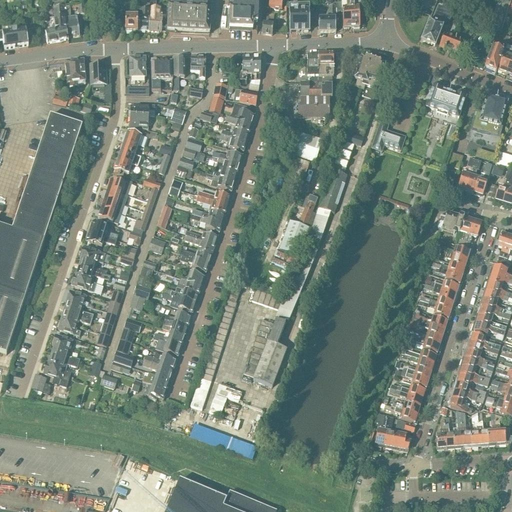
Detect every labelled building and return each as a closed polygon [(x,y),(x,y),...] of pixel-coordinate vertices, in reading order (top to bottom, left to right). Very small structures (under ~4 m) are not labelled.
[(230,0),(229,23),(229,30),(242,31),(252,32),(253,26),(258,26),(258,10),(260,10),(260,0),(230,0)] [(266,0),(265,9),(268,10),(274,10),(275,12),(278,12),(280,11),(281,11),(281,10),(283,0),(282,0),(266,0)] [(502,0),(498,0),(488,32),(498,36),(499,36),(511,3),(502,0)] [(342,11),(343,31),(349,31),(349,29),(351,29),(350,2),(346,2),(346,5),(342,5),(342,11)] [(354,2),(350,2),(351,29),(353,29),(353,31),(359,30),(358,10),(354,11),(354,2)] [(55,4),(54,7),(55,19),(65,19),(65,14),(65,9),(64,9),(64,4),(55,4)] [(455,8),(445,4),(443,9),(438,8),(431,22),(435,24),(436,26),(429,23),(421,42),(435,48),(442,30),(446,31),(455,8)] [(187,9),(187,7),(169,6),(167,33),(181,34),(182,20),(187,9)] [(485,31),(493,11),(480,6),(472,26),(485,31)] [(211,8),(187,7),(187,9),(182,20),(181,34),(209,35),(211,8)] [(309,7),(289,7),(289,33),(310,33),(309,7)] [(70,8),(65,8),(65,14),(65,19),(66,32),(67,39),(68,39),(79,37),(79,36),(76,20),(70,21),(70,8)] [(333,20),(319,20),(319,34),(336,34),(336,8),(328,8),(329,17),(333,17),(333,20)] [(150,13),(149,33),(158,33),(158,32),(161,32),(161,28),(166,28),(166,18),(162,18),(162,16),(160,16),(161,11),(156,10),(150,10),(150,13)] [(138,32),(149,33),(150,13),(138,12),(138,19),(139,19),(138,32)] [(263,25),(262,36),(272,37),(274,16),(266,15),(265,21),(270,21),(269,26),(263,25)] [(55,26),(53,26),(54,34),(56,34),(66,32),(65,19),(55,19),(55,26)] [(138,20),(125,20),(125,34),(138,34),(138,20)] [(28,47),(26,31),(2,34),(2,35),(0,34),(0,43),(3,43),(4,51),(28,47)] [(56,34),(58,44),(68,42),(68,39),(67,39),(66,32),(56,34)] [(47,46),(58,44),(56,34),(54,34),(45,36),(47,46)] [(498,36),(484,70),(496,74),(497,73),(506,51),(509,41),(510,40),(499,36),(498,36)] [(456,42),(444,37),(439,50),(450,54),(452,54),(463,58),(467,48),(456,43),(456,42)] [(505,76),(511,60),(511,42),(509,41),(506,51),(497,73),(505,76)] [(298,121),(306,121),(330,120),(329,99),(332,99),(332,78),(333,78),(333,56),(307,56),(307,79),(309,79),(309,84),(300,84),(300,90),(301,90),(301,108),(298,108),(298,121)] [(363,84),(371,61),(361,58),(361,59),(357,58),(354,65),(358,67),(354,81),(357,82),(355,89),(359,91),(362,83),(363,84)] [(184,79),(184,59),(172,60),(173,93),(179,93),(178,79),(184,79)] [(206,60),(191,59),(190,73),(201,74),(201,81),(205,81),(206,60)] [(251,76),(251,59),(242,59),(242,73),(241,73),(238,82),(246,82),(246,78),(245,78),(245,76),(251,76)] [(251,59),(251,76),(256,76),(256,82),(260,82),(260,76),(260,59),(251,59)] [(145,79),(145,60),(130,60),(130,79),(145,79)] [(84,61),(72,62),(74,83),(74,87),(79,87),(78,83),(85,82),(84,61)] [(385,65),(371,61),(363,84),(362,83),(359,91),(363,92),(366,84),(370,86),(369,89),(376,91),(378,85),(379,85),(385,65)] [(74,83),(72,62),(65,63),(67,84),(70,84),(70,88),(74,87),(74,83)] [(172,89),(172,63),(151,63),(151,93),(171,93),(172,89)] [(106,87),(105,66),(90,67),(91,87),(106,87)] [(216,85),(213,100),(224,102),(227,88),(216,85)] [(441,87),(437,86),(433,87),(426,109),(437,113),(438,112),(447,115),(447,116),(459,120),(466,98),(464,95),(460,94),(457,95),(456,97),(442,92),(442,90),(441,87)] [(191,91),(189,99),(202,101),(203,93),(191,91)] [(258,96),(236,92),(233,104),(256,108),(258,96)] [(55,97),(52,106),(66,109),(66,107),(68,100),(55,97)] [(476,114),(472,131),(489,136),(491,132),(499,134),(507,104),(486,98),(481,115),(476,114)] [(213,100),(209,114),(219,117),(223,103),(213,100)] [(80,111),(80,113),(90,116),(91,116),(93,109),(82,105),(80,111)] [(130,108),(130,119),(149,120),(149,112),(155,113),(155,108),(144,107),(144,108),(130,108)] [(234,111),(231,120),(251,126),(254,117),(248,116),(250,110),(242,108),(240,113),(234,111)] [(174,110),(170,123),(182,127),(186,113),(174,110)] [(210,125),(212,117),(201,114),(199,122),(210,125)] [(83,128),(50,117),(12,232),(0,227),(0,353),(6,356),(83,128)] [(148,132),(149,120),(130,119),(129,129),(143,130),(143,131),(148,132)] [(226,119),(225,124),(229,125),(236,127),(234,131),(249,135),(251,126),(231,120),(226,119)] [(374,145),(371,152),(382,155),(384,148),(400,154),(405,140),(386,134),(388,128),(380,126),(374,145)] [(192,130),(189,139),(195,141),(198,132),(192,130)] [(221,137),(246,144),(249,135),(234,131),(233,136),(222,133),(221,137)] [(128,133),(124,143),(138,147),(145,149),(148,140),(128,133)] [(322,142),(307,137),(294,133),(287,155),(315,164),(322,142)] [(243,154),(246,144),(221,137),(220,142),(230,145),(229,150),(243,154)] [(135,157),(138,147),(124,143),(121,152),(135,157)] [(185,150),(182,158),(194,162),(196,154),(185,150)] [(478,151),(476,159),(493,164),(495,157),(478,151)] [(121,152),(118,162),(132,167),(132,166),(138,168),(141,159),(135,157),(121,152)] [(213,154),(212,159),(215,160),(219,161),(219,160),(239,167),(242,157),(228,153),(226,158),(220,156),(213,154)] [(451,154),(447,167),(459,171),(463,158),(451,154)] [(164,157),(161,166),(167,168),(170,159),(164,157)] [(466,192),(476,161),(470,159),(467,168),(469,169),(466,176),(462,175),(457,191),(463,193),(464,191),(466,192)] [(181,160),(178,168),(191,173),(194,164),(181,160)] [(215,160),(214,164),(217,165),(216,170),(237,176),(239,167),(219,160),(219,161),(215,160)] [(476,161),(466,192),(468,193),(467,194),(473,196),(478,180),(474,179),(477,171),(478,172),(481,163),(476,161)] [(132,167),(118,162),(115,172),(114,175),(123,178),(124,175),(128,176),(132,167)] [(482,181),(478,180),(473,196),(479,198),(480,196),(482,197),(492,167),(486,165),(483,173),(485,174),(482,181)] [(161,166),(158,175),(164,178),(167,168),(161,166)] [(178,169),(175,178),(184,181),(188,172),(178,169)] [(234,185),(237,176),(216,170),(213,178),(213,179),(234,185)] [(319,210),(331,214),(334,215),(347,177),(331,172),(319,210)] [(499,188),(494,203),(501,205),(501,203),(503,204),(510,182),(511,175),(511,173),(507,172),(505,181),(506,181),(503,190),(499,188)] [(456,176),(447,173),(443,184),(452,187),(456,176)] [(511,175),(510,182),(503,204),(505,204),(505,206),(511,208),(511,204),(511,190),(511,191),(511,189),(511,175)] [(207,176),(205,181),(212,183),(210,188),(231,194),(234,185),(213,179),(213,178),(207,176)] [(145,180),(143,187),(152,190),(158,192),(161,186),(145,180)] [(111,181),(108,191),(128,198),(132,185),(126,183),(125,186),(111,181)] [(173,182),(171,190),(180,193),(182,185),(173,182)] [(152,190),(147,204),(153,206),(158,192),(152,190)] [(171,190),(168,197),(177,200),(180,193),(171,190)] [(108,191),(105,200),(124,207),(128,198),(108,191)] [(199,194),(198,199),(227,207),(230,198),(216,194),(214,199),(199,194)] [(298,208),(296,213),(303,216),(298,227),(306,230),(308,231),(310,232),(316,215),(312,214),(318,201),(310,198),(309,199),(306,198),(302,209),(298,208)] [(227,207),(198,199),(196,203),(212,208),(210,212),(224,216),(227,207)] [(102,210),(121,217),(124,207),(105,200),(102,210)] [(147,204),(143,214),(150,216),(153,206),(147,204)] [(164,208),(160,218),(168,221),(172,211),(164,208)] [(121,217),(102,210),(98,220),(118,227),(121,217)] [(305,248),(276,318),(288,323),(317,252),(318,251),(319,251),(331,214),(319,210),(306,247),(306,248),(305,248)] [(193,212),(192,217),(194,217),(222,225),(224,216),(210,212),(209,217),(193,212)] [(143,214),(140,223),(147,226),(150,216),(143,214)] [(459,234),(465,218),(459,216),(459,218),(447,214),(442,233),(454,236),(455,233),(459,234)] [(222,225),(194,217),(192,217),(190,221),(206,226),(205,231),(219,235),(222,225)] [(160,218),(157,229),(165,231),(168,221),(160,218)] [(465,218),(459,234),(464,236),(462,243),(459,242),(457,248),(464,250),(473,222),(471,221),(471,220),(465,218)] [(473,222),(464,250),(470,252),(472,246),(470,245),(472,238),(476,239),(482,223),(475,221),(475,223),(473,222)] [(136,222),(134,230),(144,233),(147,226),(140,223),(136,222)] [(308,231),(289,224),(279,252),(298,259),(308,231)] [(92,225),(89,235),(106,240),(106,239),(117,243),(118,237),(106,234),(108,230),(92,225)] [(130,234),(129,240),(134,242),(133,246),(139,248),(142,238),(130,234)] [(187,234),(185,238),(215,248),(218,239),(203,234),(202,239),(187,234)] [(497,265),(501,267),(510,238),(508,237),(509,236),(502,234),(498,248),(502,249),(497,265)] [(89,235),(86,243),(102,248),(103,244),(115,248),(117,243),(106,239),(106,240),(89,235)] [(212,257),(215,248),(185,238),(184,243),(199,248),(197,252),(212,257)] [(510,238),(501,267),(504,268),(510,252),(511,252),(511,238),(511,239),(510,238)] [(152,240),(150,246),(163,251),(165,245),(152,240)] [(150,246),(148,252),(149,253),(161,257),(163,251),(150,246)] [(125,248),(122,258),(133,262),(137,252),(125,248)] [(437,252),(441,254),(467,262),(468,260),(469,260),(471,254),(455,249),(454,253),(438,248),(437,252)] [(80,260),(82,260),(97,265),(103,265),(106,256),(83,249),(80,260)] [(181,252),(180,256),(209,266),(212,257),(197,252),(196,257),(181,252)] [(441,254),(440,258),(451,261),(450,266),(466,271),(468,264),(466,264),(467,262),(441,254)] [(206,275),(209,266),(180,256),(177,263),(187,266),(188,264),(193,266),(191,270),(206,275)] [(121,258),(119,264),(132,268),(134,262),(133,262),(122,258),(121,258)] [(82,260),(79,269),(95,275),(96,274),(106,277),(107,273),(99,271),(99,272),(95,270),(97,265),(82,260)] [(441,267),(440,271),(462,278),(462,276),(464,276),(466,271),(450,266),(449,269),(441,267)] [(492,267),(490,274),(492,274),(491,276),(511,282),(511,278),(505,276),(507,272),(492,267)] [(76,278),(91,283),(94,285),(96,279),(109,283),(110,278),(106,277),(96,274),(95,275),(79,269),(76,278)] [(462,278),(440,271),(438,275),(446,278),(444,282),(461,287),(463,280),(461,280),(462,278)] [(182,277),(181,281),(201,288),(204,279),(190,274),(189,279),(182,277)] [(489,278),(487,284),(502,288),(503,284),(511,287),(511,286),(511,282),(491,276),(491,278),(489,278)] [(75,277),(71,288),(88,293),(94,295),(96,286),(94,285),(91,283),(76,278),(75,277)] [(178,284),(177,290),(198,297),(201,288),(181,281),(180,285),(178,284)] [(116,284),(113,290),(124,293),(126,287),(116,284)] [(434,290),(456,297),(456,295),(458,295),(460,289),(444,284),(443,288),(435,286),(434,290)] [(487,284),(485,290),(487,290),(486,292),(508,299),(509,295),(500,292),(502,288),(487,284)] [(137,287),(133,298),(145,302),(147,303),(151,291),(137,287)] [(434,290),(429,288),(429,289),(425,287),(424,291),(440,296),(439,300),(455,305),(457,299),(455,299),(456,297),(434,290)] [(239,293),(228,289),(224,301),(225,301),(199,380),(211,383),(236,305),(235,304),(239,293)] [(164,296),(173,298),(195,306),(198,297),(177,290),(175,294),(172,293),(166,290),(164,296)] [(284,301),(255,291),(251,302),(279,312),(284,301)] [(484,294),(482,300),(496,304),(498,300),(507,303),(508,299),(486,292),(486,294),(484,294)] [(113,293),(110,303),(120,306),(124,296),(113,293)] [(67,304),(83,309),(86,298),(70,294),(67,304)] [(129,310),(134,311),(142,313),(145,302),(133,298),(129,310)] [(171,303),(169,309),(178,311),(192,315),(195,306),(173,298),(171,303)] [(429,306),(451,313),(451,311),(453,311),(455,305),(439,300),(438,304),(421,299),(419,303),(429,306)] [(482,300),(480,306),(482,307),(481,309),(503,315),(504,311),(495,309),(496,304),(482,300)] [(110,303),(107,314),(117,318),(120,306),(110,303)] [(67,304),(64,313),(81,318),(92,321),(93,317),(81,314),(83,309),(67,304)] [(429,306),(427,310),(435,312),(434,317),(450,322),(452,315),(450,315),(451,313),(429,306)] [(479,310),(477,316),(491,320),(492,317),(501,319),(503,315),(481,309),(481,311),(479,310)] [(64,313),(61,322),(77,327),(79,321),(82,324),(90,327),(92,321),(81,318),(64,313)] [(416,313),(413,322),(418,323),(445,331),(445,329),(447,330),(449,324),(433,319),(432,323),(425,320),(419,318),(420,314),(416,313)] [(107,314),(103,325),(114,328),(116,320),(117,318),(107,314)] [(169,323),(188,329),(191,319),(177,314),(175,320),(159,315),(158,319),(165,322),(169,323)] [(477,316),(475,322),(477,323),(476,325),(505,334),(506,330),(490,325),(491,320),(477,316)] [(126,320),(123,329),(136,333),(139,334),(142,325),(139,324),(131,321),(126,320)] [(273,325),(262,321),(251,354),(250,354),(242,376),(253,379),(260,357),(261,357),(270,330),(271,330),(273,325)] [(277,348),(286,325),(276,321),(253,382),(272,389),(286,351),(277,348)] [(76,332),(77,327),(61,322),(58,332),(79,338),(81,334),(76,332)] [(165,322),(162,331),(170,334),(184,339),(188,329),(169,323),(165,322)] [(418,323),(417,327),(429,331),(428,335),(444,340),(446,334),(444,333),(445,331),(418,323)] [(103,325),(100,336),(110,339),(114,328),(103,325)] [(474,326),(472,333),(486,337),(487,333),(504,338),(505,334),(476,325),(475,327),(474,326)] [(123,329),(120,341),(132,345),(136,333),(123,329)] [(408,333),(407,337),(439,348),(440,346),(442,346),(444,340),(428,335),(426,339),(408,333)] [(181,349),(184,339),(170,334),(169,340),(155,335),(154,339),(159,341),(181,349)] [(471,342),(470,344),(498,353),(499,349),(484,344),(485,340),(471,335),(469,341),(471,342)] [(100,336),(97,346),(107,349),(110,339),(100,336)] [(439,348),(407,337),(404,346),(409,347),(410,343),(424,347),(422,351),(438,356),(440,350),(439,350),(439,348)] [(53,348),(54,349),(54,348),(69,353),(72,343),(56,338),(53,348)] [(120,341),(116,353),(117,353),(128,357),(132,345),(120,341)] [(159,341),(156,351),(177,359),(181,349),(159,341)] [(466,351),(480,356),(481,352),(497,357),(498,353),(470,344),(469,346),(468,345),(466,351)] [(70,363),(79,366),(80,362),(71,359),(71,360),(67,359),(69,353),(54,348),(54,349),(51,358),(56,359),(58,358),(64,360),(64,361),(66,362),(66,363),(68,363),(68,361),(70,362),(70,363)] [(99,349),(95,360),(102,362),(105,351),(99,349)] [(466,351),(464,357),(465,358),(465,360),(486,367),(486,366),(493,368),(493,367),(492,366),(493,364),(487,363),(478,360),(480,356),(466,351)] [(117,353),(113,364),(125,367),(130,369),(134,359),(128,357),(117,353)] [(405,353),(404,357),(434,366),(434,364),(436,365),(438,358),(422,353),(420,358),(405,353)] [(146,358),(144,363),(173,372),(176,362),(156,355),(154,361),(146,358)] [(404,357),(402,361),(418,366),(417,370),(433,375),(435,369),(433,368),(434,366),(404,357)] [(77,370),(79,366),(70,363),(70,362),(68,361),(68,363),(66,363),(66,362),(64,361),(64,360),(58,358),(56,359),(51,358),(49,366),(63,371),(66,372),(67,367),(77,370)] [(462,362),(461,368),(475,372),(476,368),(485,370),(486,367),(465,360),(464,362),(462,362)] [(144,363),(142,368),(157,373),(156,378),(170,382),(173,372),(144,363)] [(94,364),(91,370),(92,370),(99,373),(101,366),(94,364)] [(112,366),(111,371),(122,375),(125,367),(113,364),(113,366),(112,366)] [(47,366),(44,375),(55,379),(53,384),(67,389),(71,374),(66,372),(63,371),(49,366),(47,366)] [(511,370),(497,366),(496,370),(511,375),(511,370)] [(460,376),(488,385),(489,381),(473,376),(475,372),(461,368),(459,374),(460,374),(460,376)] [(91,370),(89,377),(96,379),(99,373),(92,370),(91,370)] [(403,371),(402,374),(428,382),(429,380),(431,381),(433,375),(417,370),(415,374),(405,370),(403,371)] [(511,379),(510,383),(511,383),(511,375),(496,370),(495,374),(511,379)] [(402,374),(401,378),(413,382),(411,386),(427,391),(429,385),(428,384),(428,382),(402,374)] [(144,379),(142,384),(147,385),(166,392),(170,382),(156,378),(148,375),(147,379),(144,379)] [(487,388),(488,385),(460,376),(459,378),(457,378),(455,384),(470,388),(471,384),(487,388)] [(41,394),(46,381),(36,377),(31,390),(41,394)] [(104,377),(100,387),(114,392),(117,382),(104,377)] [(135,382),(131,392),(138,395),(141,384),(135,382)] [(511,383),(510,383),(508,388),(492,382),(491,386),(511,393),(511,383)] [(455,384),(453,390),(455,390),(454,392),(476,399),(477,395),(468,393),(469,392),(470,388),(455,384)] [(166,392),(147,385),(143,396),(149,398),(148,400),(156,403),(157,400),(163,402),(166,392)] [(511,393),(491,386),(490,390),(506,396),(504,400),(511,402),(511,393)] [(398,389),(397,393),(422,401),(423,399),(425,399),(427,393),(411,388),(409,392),(398,389)] [(452,394),(450,400),(464,404),(466,400),(475,402),(476,399),(454,392),(454,394),(452,394)] [(397,393),(395,397),(407,400),(405,404),(422,409),(423,403),(422,403),(422,401),(397,393)] [(487,399),(486,402),(511,410),(511,402),(504,400),(503,404),(487,399)] [(464,404),(450,400),(448,406),(450,407),(449,409),(471,416),(472,410),(463,408),(464,404)] [(511,410),(486,402),(484,407),(500,412),(499,416),(511,420),(511,410)] [(393,405),(391,409),(417,417),(418,415),(420,416),(422,409),(405,404),(404,408),(393,405)] [(417,417),(391,409),(385,407),(384,411),(402,416),(400,421),(416,426),(418,419),(417,419),(417,417)] [(463,448),(460,415),(456,413),(456,420),(458,435),(453,435),(454,451),(461,450),(461,448),(463,448)] [(471,449),(470,434),(466,434),(465,419),(465,416),(460,415),(463,448),(465,448),(465,450),(471,449)] [(480,447),(477,415),(471,419),(471,425),(474,425),(475,434),(470,434),(471,449),(478,449),(478,447),(480,447)] [(491,432),(487,433),(488,448),(495,447),(494,446),(497,446),(494,417),(490,415),(491,423),(491,432)] [(378,431),(375,448),(381,449),(382,447),(384,448),(389,419),(385,418),(378,417),(376,423),(376,425),(378,425),(377,431),(378,431)] [(504,420),(494,417),(497,446),(499,445),(499,447),(509,446),(511,439),(509,438),(508,431),(500,432),(499,423),(504,422),(504,420)] [(385,450),(392,451),(395,435),(391,434),(393,420),(389,419),(384,448),(386,448),(385,450)] [(444,423),(444,427),(446,450),(448,449),(448,451),(454,451),(453,435),(449,436),(448,426),(449,426),(449,420),(444,420),(444,423)] [(395,435),(392,451),(398,452),(399,451),(401,451),(402,453),(407,454),(408,452),(411,443),(405,442),(406,437),(402,436),(404,432),(406,424),(400,422),(397,422),(395,435)] [(441,436),(436,437),(437,452),(444,451),(444,450),(446,450),(444,427),(444,423),(441,422),(440,427),(441,436)] [(406,424),(404,432),(413,435),(416,427),(406,424)] [(482,424),(478,424),(478,428),(480,447),(482,447),(482,448),(488,448),(487,433),(483,433),(482,424)] [(178,485),(129,465),(110,509),(117,511),(273,511),(256,505),(230,494),(227,502),(180,482),(178,485)]
